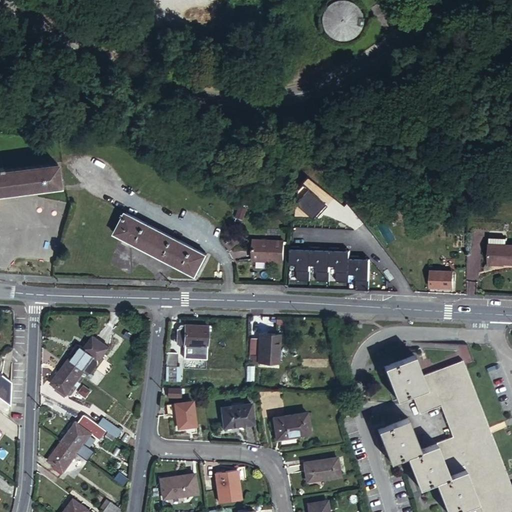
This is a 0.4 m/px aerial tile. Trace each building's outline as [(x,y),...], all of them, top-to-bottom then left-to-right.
[(325,12),(323,16),(323,18),(322,24),(323,28),(326,34),(330,38),(333,41),(337,43),(342,44),(345,44),(350,43),(356,40),(360,36),(363,32),(365,27),(365,21),(365,18),(363,14),(361,10),(358,7),(355,4),(349,2),(342,1),(339,2),(334,3),(329,7),(326,10),(325,12)] [(0,169),(0,193),(57,185),(53,162),(0,169)] [(329,237),(346,221),(324,195),(306,211),(329,237)] [(237,208),(233,218),(240,221),(244,210),(237,208)] [(124,211),(113,233),(193,274),(204,252),(124,211)] [(371,228),(383,245),(389,240),(377,224),(371,228)] [(251,261),(282,262),(282,241),(251,240),(251,261)] [(489,242),(488,267),(511,267),(511,248),(506,248),(507,242),(489,242)] [(295,277),(308,277),(308,261),(309,249),(299,248),(299,246),(290,246),(289,260),(296,261),(295,277)] [(314,278),(327,278),(328,262),(328,250),(318,249),(318,247),(309,246),(309,249),(308,261),(315,262),(314,278)] [(334,279),(346,279),(346,271),(347,255),(347,250),(344,250),(336,250),(336,247),(328,247),(328,250),(328,262),(334,262),(334,279)] [(347,255),(346,271),(353,271),(353,287),(365,287),(367,256),(363,256),(363,259),(355,258),(356,256),(347,255)] [(429,270),(428,287),(451,287),(452,271),(429,270)] [(182,346),(206,347),(206,326),(183,324),(183,330),(176,330),(175,343),(182,343),(182,346)] [(257,362),(273,363),(274,335),(259,334),(258,339),(250,339),(249,355),(258,355),(257,362)] [(92,336),(83,349),(94,356),(96,358),(101,357),(107,347),(92,336)] [(78,345),(64,363),(80,375),(94,356),(83,349),(78,345)] [(167,354),(163,382),(174,383),(176,369),(173,368),(175,354),(167,354)] [(511,511),(511,503),(506,506),(488,460),(492,458),(455,365),(425,376),(416,354),(384,367),(397,398),(412,392),(421,414),(441,406),(453,438),(437,444),(437,446),(422,452),(409,419),(379,431),(391,463),(409,456),(421,487),(439,480),(451,511),(511,511)] [(506,506),(511,503),(511,476),(466,360),(455,365),(492,458),(488,460),(506,506)] [(80,375),(64,363),(50,382),(59,388),(66,394),(80,375)] [(9,389),(10,381),(0,374),(0,398),(9,405),(9,389)] [(181,387),(168,387),(168,396),(180,396),(181,387)] [(194,424),(191,401),(173,403),(165,404),(166,414),(175,413),(176,426),(194,424)] [(250,403),(220,406),(222,427),(252,423),(250,403)] [(272,418),(273,427),(277,426),(279,437),(309,433),(306,413),(272,418)] [(61,440),(77,452),(95,427),(100,431),(103,427),(97,424),(86,416),(80,425),(74,421),(61,440)] [(97,424),(103,427),(115,436),(119,430),(102,418),(97,424)] [(62,471),(77,452),(61,440),(46,459),(54,465),(62,471)] [(336,458),(304,463),(307,480),(339,476),(336,458)] [(62,471),(54,465),(52,468),(61,474),(62,471)] [(215,473),(219,504),(241,501),(237,470),(215,473)] [(124,483),(128,477),(119,471),(115,477),(124,483)] [(160,479),(162,498),(196,494),(193,475),(160,479)] [(61,511),(86,511),(87,510),(72,499),(61,511)] [(103,510),(109,501),(106,499),(99,508),(103,510)] [(331,511),(329,499),(310,503),(311,511),(331,511)] [(103,510),(105,511),(119,511),(120,509),(109,501),(103,510)]
